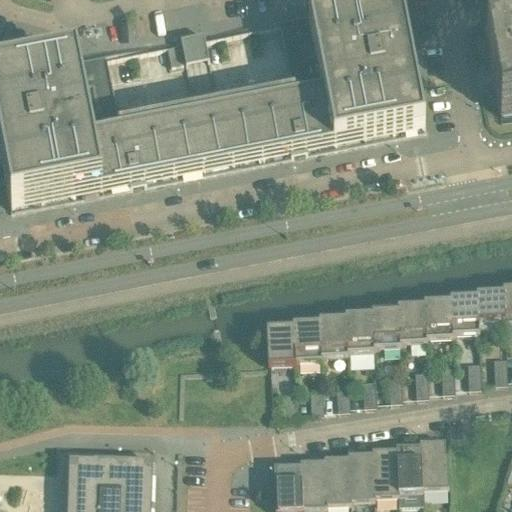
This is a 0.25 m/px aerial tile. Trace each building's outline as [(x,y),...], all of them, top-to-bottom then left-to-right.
[(96,62),(0,80),(0,164),(11,218),(135,194),(301,161),(426,137),(412,64),(400,2),(285,25),(204,41),(190,44),(96,62)] [(511,41),(509,42),(503,44),(497,45),(492,46),(486,47),(491,76),(495,93),(500,122),(508,121),(511,120),(511,41)] [(511,296),(502,297),(502,300),(503,300),(505,332),(511,332),(511,296)] [(476,301),(476,304),(477,304),(478,337),(479,337),(506,336),(505,332),(503,300),(502,300),(476,301)] [(450,305),(450,309),(451,309),(452,341),(453,341),(479,340),(479,337),(478,337),(477,304),(476,304),(450,305)] [(424,310),(424,313),(426,346),(427,346),(453,345),(453,341),(452,341),(451,309),(450,309),(424,310)] [(397,314),(398,318),(398,317),(400,350),(401,350),(427,349),(427,346),(426,346),(424,313),(397,314)] [(371,319),(371,322),(372,322),(373,355),(374,355),(401,353),(401,350),(400,350),(398,317),(398,318),(371,319)] [(345,323),(345,326),(346,326),(347,359),(348,359),(374,358),(374,355),(373,355),(372,322),(371,322),(345,323)] [(319,328),(319,331),(320,331),(321,364),(322,364),(348,362),(348,359),(347,359),(346,326),(345,326),(319,328)] [(293,332),(293,335),(295,368),(296,368),(322,367),(322,364),(321,364),(320,331),(319,331),(293,332)] [(293,335),(266,337),(268,372),(296,371),(296,368),(295,368),(293,335)] [(493,366),(495,392),(507,391),(507,392),(506,365),(493,366)] [(467,370),(468,396),(481,396),(480,370),(467,370)] [(441,374),(442,401),(455,400),(454,374),(441,374)] [(415,379),(416,405),(428,405),(429,405),(427,378),(415,379)] [(388,384),(390,410),(402,409),(403,409),(401,383),(388,384)] [(362,388),(364,414),(376,413),(376,414),(375,387),(362,388)] [(336,392),(337,418),(350,418),(349,392),(336,392)] [(310,397),(311,423),(323,422),(323,423),(324,423),(322,396),(310,397)] [(284,401),(285,427),(297,427),(298,427),(296,401),(284,401)] [(419,449),(419,452),(420,452),(422,496),(423,496),(449,495),(448,462),(445,462),(445,448),(419,449)] [(396,453),(396,456),(398,500),(399,500),(423,499),(423,496),(422,496),(420,452),(419,452),(396,453)] [(372,457),(372,460),(374,504),(375,504),(399,503),(399,500),(398,500),(396,456),(372,457)] [(348,461),(348,464),(349,464),(350,508),(351,508),(375,507),(375,504),(374,504),(372,460),(348,461)] [(324,465),(324,468),(325,468),(326,511),(328,511),(351,511),(351,508),(350,508),(349,464),(348,464),(324,465)] [(300,469),(300,472),(301,472),(302,511),(326,511),(325,468),(324,468),(300,469)] [(152,511),(154,472),(112,471),(70,470),(68,511),(152,511)] [(302,511),(301,472),(300,472),(274,473),(274,511),(302,511)]
